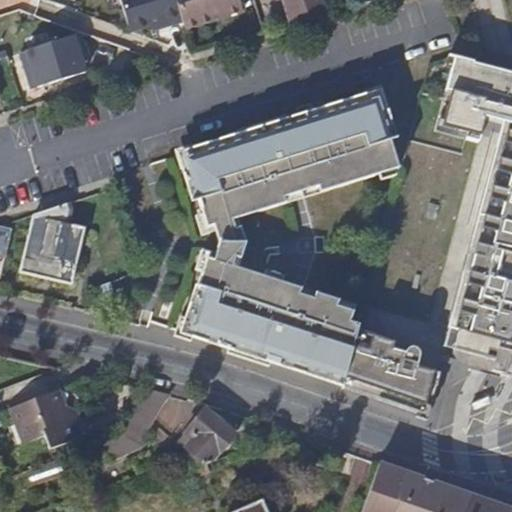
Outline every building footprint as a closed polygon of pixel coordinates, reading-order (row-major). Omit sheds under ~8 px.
[(181,24),(175,6),(173,0),(116,0),(129,35),(162,24),(164,30),(181,24)] [(237,0),(173,0),(175,6),(181,24),(184,32),(242,15),(237,0)] [(322,0),(278,0),(280,6),(286,5),(292,27),(327,16),(322,0)] [(82,78),(70,39),(16,57),(24,81),(31,79),(35,92),(82,78)] [(453,354),(462,368),(511,379),(511,375),(511,73),(474,63),(466,62),(461,60),(454,58),(444,92),(450,94),(441,128),(466,135),(465,141),(478,144),(484,119),(502,124),(490,166),(474,229),(471,241),(447,331),(458,334),(453,354)] [(35,92),(31,79),(24,81),(28,95),(35,92)] [(398,171),(374,97),(180,157),(203,231),(210,229),(234,222),(288,205),(286,199),(298,195),(300,201),(398,171)] [(300,201),(298,195),(286,199),(288,205),(300,201)] [(69,213),(66,206),(48,212),(33,217),(19,279),(70,290),(82,234),(65,230),(69,213)] [(0,258),(6,260),(12,232),(0,229),(0,258)] [(416,354),(358,334),(359,330),(349,327),(354,311),(318,300),(302,295),(300,301),(285,296),(287,290),(205,264),(195,299),(182,341),(209,349),(243,359),(288,372),(293,353),(299,354),(293,374),(318,381),(320,375),(346,383),(344,389),(343,393),(365,400),(422,419),(428,390),(436,392),(440,380),(424,375),(417,372),(420,361),(419,356),(416,354)] [(109,288),(108,285),(93,289),(93,311),(117,312),(109,288)] [(302,295),(287,290),(285,296),(300,301),(302,295)] [(299,354),(293,353),(288,372),(293,374),(299,354)] [(346,383),(320,375),(318,381),(344,389),(346,383)] [(66,409),(60,394),(10,413),(24,449),(45,441),(50,455),(86,441),(77,417),(64,412),(66,409)] [(135,414),(122,440),(141,442),(147,430),(153,417),(135,414)] [(189,479),(203,473),(210,470),(232,444),(203,417),(185,438),(192,445),(186,453),(187,459),(193,464),(185,473),(189,479)] [(68,477),(63,462),(40,471),(46,485),(68,477)] [(503,511),(405,478),(379,469),(365,509),(363,511),(503,511)] [(203,473),(189,479),(192,486),(172,494),(178,509),(203,499),(197,484),(206,480),(203,473)]
